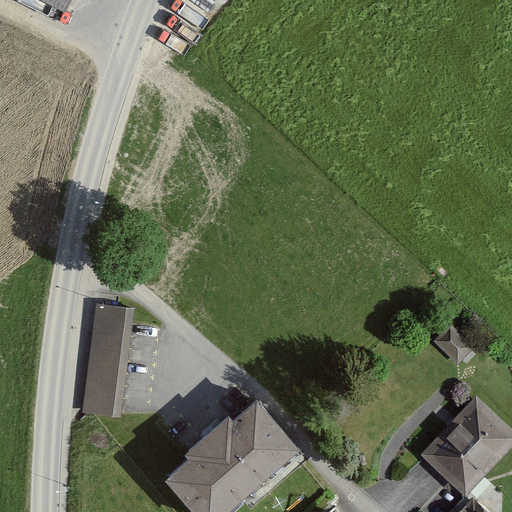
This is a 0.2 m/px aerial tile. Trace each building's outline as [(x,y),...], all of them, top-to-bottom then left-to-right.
[(135,308),(97,303),(82,412),(120,417),(135,308)] [(459,357),(474,342),(450,319),(435,335),(459,357)] [(511,439),(511,418),(473,386),(420,446),(470,490),(511,439)] [(222,511),(306,441),(258,387),(165,465),(213,511),(222,511)] [(493,511),(464,495),(449,511),(493,511)] [(349,511),(338,498),(320,511),(349,511)]
